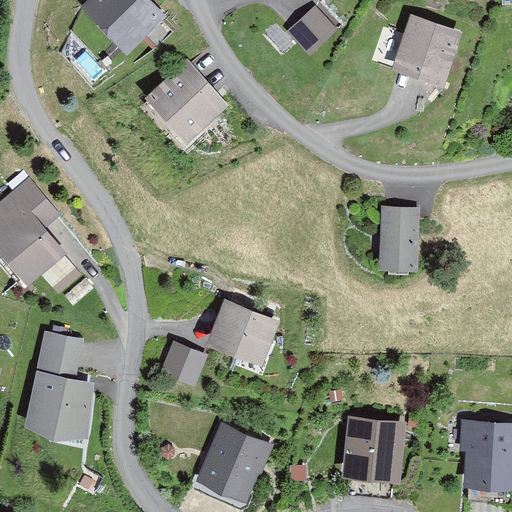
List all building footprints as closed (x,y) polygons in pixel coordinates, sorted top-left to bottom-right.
[(144,0),(95,0),(92,3),(128,42),(142,29),(158,46),(174,31),(144,0)] [(333,30),(314,9),(292,29),(310,50),(333,30)] [(440,76),(455,33),(415,19),(400,62),(440,76)] [(218,107),(183,68),(152,96),(186,135),(218,107)] [(0,221),(5,227),(0,231),(0,236),(28,270),(55,246),(36,224),(52,210),(29,183),(0,207),(0,221)] [(384,215),(382,264),(415,265),(417,217),(384,215)] [(258,354),(271,320),(229,304),(216,337),(258,354)] [(87,384),(71,381),(79,341),(51,335),(32,421),(55,426),(58,419),(83,424),(87,384)] [(163,367),(198,380),(210,348),(174,335),(163,367)] [(355,420),(351,468),(394,472),(398,425),(355,420)] [(511,500),(511,493),(511,423),(464,421),(463,444),(471,445),(468,497),(511,500)] [(224,425),(202,477),(244,495),(267,443),(224,425)]
